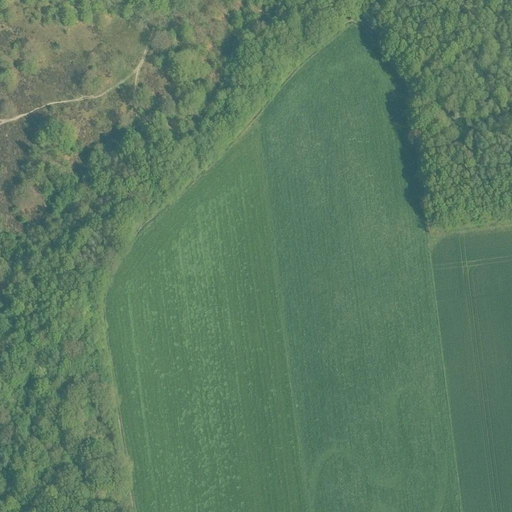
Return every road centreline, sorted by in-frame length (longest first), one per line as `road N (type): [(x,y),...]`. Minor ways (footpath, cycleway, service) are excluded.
road 1 (track): [(138,228),(148,188),(139,70),(172,0)]
road 2 (track): [(349,18),(373,34),(434,111),(456,128),(511,145)]
